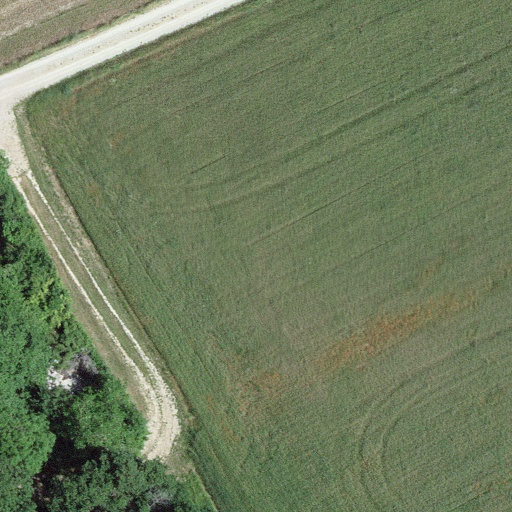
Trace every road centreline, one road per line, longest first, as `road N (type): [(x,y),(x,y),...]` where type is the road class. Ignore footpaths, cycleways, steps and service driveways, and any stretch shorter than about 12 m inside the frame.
road 1 (track): [(178,460),(0,116)]
road 2 (track): [(0,96),(210,0)]
